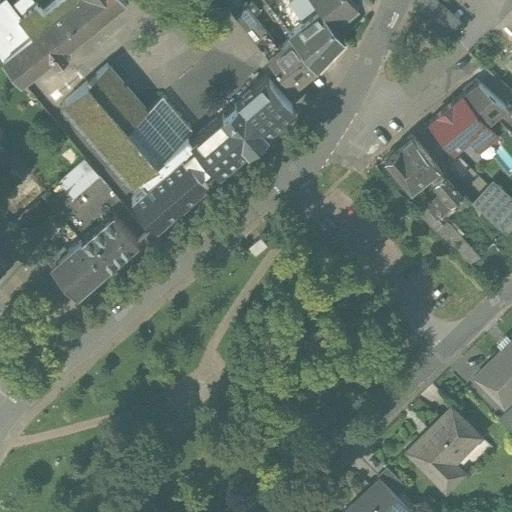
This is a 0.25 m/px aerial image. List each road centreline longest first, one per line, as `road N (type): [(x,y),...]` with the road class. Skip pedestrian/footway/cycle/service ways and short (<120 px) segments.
road 1 (residential): [(280,194),(30,390)]
road 2 (residential): [(274,511),(446,347)]
road 3 (residential): [(398,0),(354,93),(280,194)]
road 4 (residential): [(280,194),(346,246),(446,347)]
